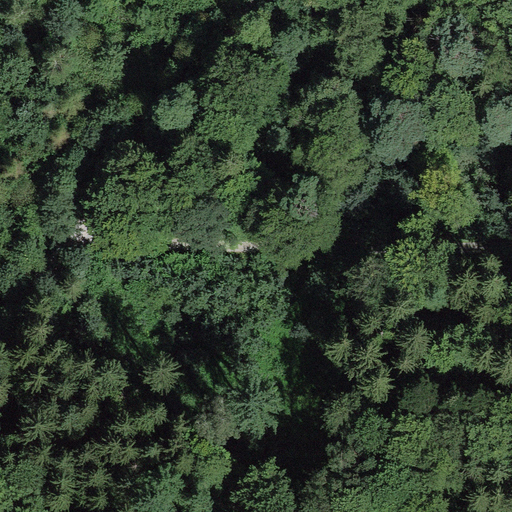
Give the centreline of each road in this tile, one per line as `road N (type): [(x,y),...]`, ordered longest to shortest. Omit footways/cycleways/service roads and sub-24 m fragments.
road 1 (track): [(256,0),(103,208),(0,322)]
road 2 (track): [(103,208),(511,236)]
